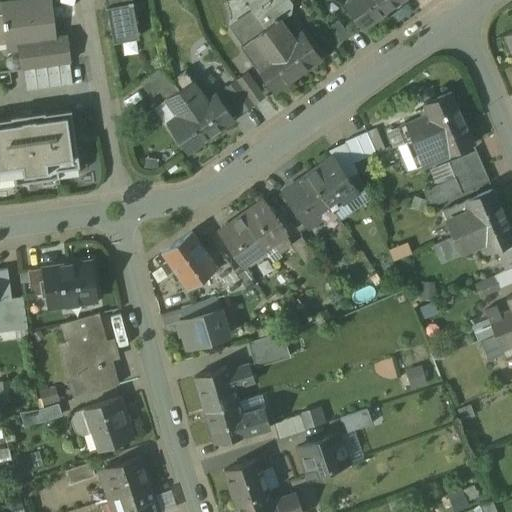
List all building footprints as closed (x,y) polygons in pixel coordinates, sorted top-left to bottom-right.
[(50,0),(24,0),(1,3),(3,21),(4,28),(5,28),(7,43),(19,42),(21,54),(20,54),(21,69),(22,69),(69,63),(66,38),(55,39),(50,0)] [(131,0),(104,0),(113,43),(138,39),(131,0)] [(243,0),(251,11),(264,29),(277,19),(278,20),(288,13),(289,4),(286,0),(243,0)] [(348,0),(344,3),(362,28),(384,12),(375,0),(348,0)] [(400,0),(375,0),(384,12),(400,0)] [(251,11),(230,27),(243,44),(242,45),(256,66),(279,50),(264,29),(251,11)] [(277,19),(264,29),(279,50),(292,40),(278,20),(277,19)] [(349,36),(337,19),(328,26),(340,43),(349,36)] [(511,31),(503,35),(511,54),(511,31)] [(319,58),(301,33),(292,40),(279,50),(296,74),(319,58)] [(202,40),(195,43),(200,54),(207,51),(202,40)] [(279,50),(256,66),(274,90),(296,74),(279,50)] [(69,63),(22,69),(25,91),(72,85),(69,63)] [(162,68),(140,83),(151,98),(172,83),(162,68)] [(207,100),(186,71),(171,82),(177,90),(192,111),(207,100)] [(264,97),(246,73),(235,80),(253,105),(264,97)] [(235,80),(224,89),(242,113),(253,105),(235,80)] [(192,111),(177,90),(166,98),(181,119),(192,111)] [(450,92),(422,104),(426,115),(404,124),(410,139),(461,118),(450,92)] [(233,120),(215,95),(207,100),(192,111),(210,136),(233,120)] [(181,119),(170,127),(187,152),(210,136),(192,111),(181,119)] [(47,115),(0,122),(0,176),(13,174),(14,183),(80,174),(71,112),(47,115)] [(461,118),(410,139),(421,165),(472,143),(461,118)] [(365,133),(343,142),(352,163),(373,154),(365,133)] [(475,151),(448,162),(455,177),(482,166),(475,151)] [(331,157),(305,176),(327,206),(338,199),(342,204),(356,193),(331,157)] [(482,166),(455,177),(461,193),(489,182),(482,166)] [(305,176),(281,193),(306,229),(321,219),(317,214),(327,206),(305,176)] [(455,177),(423,191),(430,207),(461,193),(455,177)] [(492,189),(464,201),(468,212),(446,222),(452,236),(503,215),(492,189)] [(285,234),(262,202),(241,217),(261,246),(269,240),(272,243),(275,241),(276,243),(282,239),(281,237),(285,234)] [(511,236),(503,215),(452,236),(459,251),(481,241),(486,252),(511,240),(511,236)] [(241,217),(218,234),(241,266),(263,249),(261,246),(241,217)] [(216,268),(191,232),(161,253),(187,289),(215,269),(216,268)] [(392,259),(409,252),(405,243),(389,249),(392,259)] [(511,249),(498,255),(505,271),(511,268),(511,249)] [(245,289),(226,261),(216,268),(215,269),(225,283),(222,285),(229,294),(245,289)] [(91,262),(42,268),(42,269),(45,294),(47,307),(95,300),(91,262)] [(511,268),(505,271),(494,276),(498,287),(511,281),(511,268)] [(11,298),(7,269),(0,270),(0,326),(13,324),(14,330),(27,328),(22,297),(11,298)] [(42,269),(28,270),(31,296),(45,294),(42,269)] [(511,297),(506,300),(511,311),(488,321),(495,335),(511,327),(511,297)] [(215,298),(180,308),(184,319),(219,309),(215,298)] [(184,319),(178,321),(186,348),(228,336),(220,309),(184,319)] [(98,314),(60,325),(73,374),(86,370),(93,393),(118,386),(98,314)] [(511,327),(495,335),(501,350),(511,345),(511,327)] [(277,333),(247,342),(255,367),(289,357),(286,345),(277,333)] [(249,364),(228,371),(233,388),(255,382),(249,364)] [(419,364),(403,369),(409,387),(425,382),(419,364)] [(227,367),(195,377),(205,412),(238,402),(233,388),(228,371),(227,367)] [(118,399),(86,410),(93,434),(99,451),(133,439),(126,417),(124,418),(118,399)] [(238,402),(205,412),(215,443),(248,433),(247,432),(242,416),(238,402)] [(23,413),(26,426),(62,417),(58,403),(23,413)] [(263,409),(242,416),(247,432),(268,426),(263,409)] [(86,410),(75,414),(71,422),(75,433),(83,437),(93,434),(86,410)] [(367,410),(340,419),(345,434),(372,425),(367,410)] [(300,416),(273,424),(278,439),(304,430),(300,416)] [(338,434),(298,448),(308,477),(348,464),(338,434)] [(139,458),(100,471),(109,499),(114,497),(149,486),(139,458)] [(256,460),(225,471),(235,502),(267,491),(256,460)] [(90,462),(65,470),(69,484),(94,476),(90,462)] [(157,511),(149,486),(114,497),(118,511),(157,511)] [(267,491),(235,502),(238,511),(274,511),(268,491),(267,491)]
